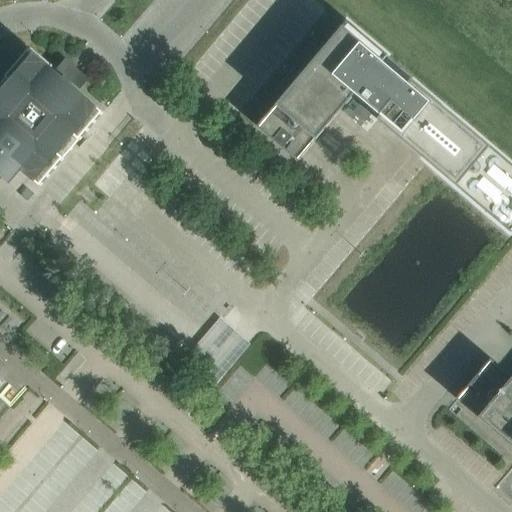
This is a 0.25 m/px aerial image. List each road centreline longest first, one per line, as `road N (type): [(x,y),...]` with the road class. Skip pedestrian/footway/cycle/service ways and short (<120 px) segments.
road 1 (unclassified): [(501,511),(137,204),(141,177),(293,0)]
road 2 (unknown): [(0,267),(142,108)]
